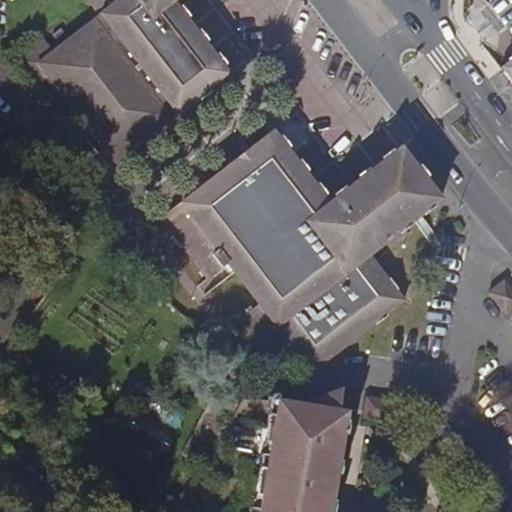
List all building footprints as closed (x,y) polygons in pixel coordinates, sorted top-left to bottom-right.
[(84,0),(97,17),(67,39),(49,52),(37,38),(9,59),(31,87),(37,83),(46,76),(58,91),(70,107),(84,127),(88,132),(112,163),(227,77),(189,26),(173,4),(178,0),(84,0)] [(511,60),(505,66),(503,68),(511,80),(511,60)] [(72,136),(84,127),(70,107),(58,116),(72,136)] [(239,164),(227,163),(226,170),(197,191),(180,189),(178,206),(159,221),(170,237),(168,238),(178,251),(180,249),(203,282),(224,267),(231,275),(254,306),(244,314),(254,328),(262,339),(273,331),(306,376),(400,304),(370,265),(367,260),(378,251),(439,203),(398,150),(349,187),(325,206),(306,182),(271,136),(246,154),(240,154),(239,164)] [(239,164),(240,154),(228,153),(227,163),(239,164)] [(503,320),(511,313),(511,298),(502,285),(486,297),(503,320)] [(294,418),(270,415),(255,511),(332,511),(346,426),(338,424),(340,404),(294,418)] [(390,418),(383,417),(365,414),(363,423),(380,425),(386,435),(387,435),(390,418)] [(362,431),(386,435),(380,425),(363,423),(362,431)]
